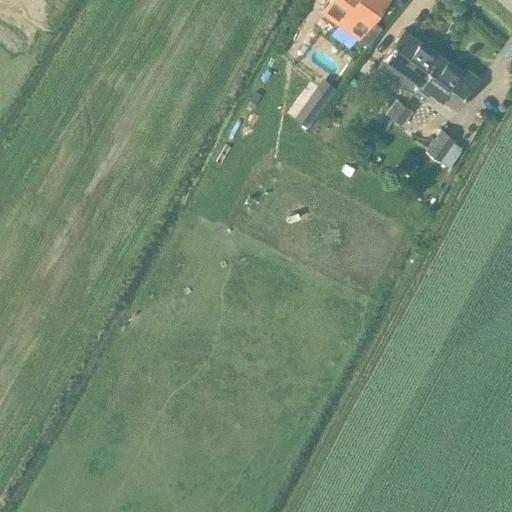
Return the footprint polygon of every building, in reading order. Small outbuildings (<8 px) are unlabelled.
[(330,0),(346,12),(351,5),(370,18),(383,0),(330,0)] [(412,91),(439,55),(415,38),(412,42),(401,34),(404,29),(403,29),(377,65),(412,91)] [(439,55),(412,91),(423,100),(432,88),(444,97),(447,93),(458,101),(455,105),(456,106),(478,76),(463,66),(460,70),(439,55)] [(320,88),(297,118),(307,125),(307,126),(330,95),(328,94),(320,88)] [(395,97),(385,112),(388,114),(392,117),(394,118),(404,103),(403,102),(395,97)] [(404,103),(394,118),(402,124),(413,109),(404,103)] [(359,163),(381,133),(365,121),(343,152),(359,163)] [(425,150),(438,159),(453,138),(440,129),(425,150)]
